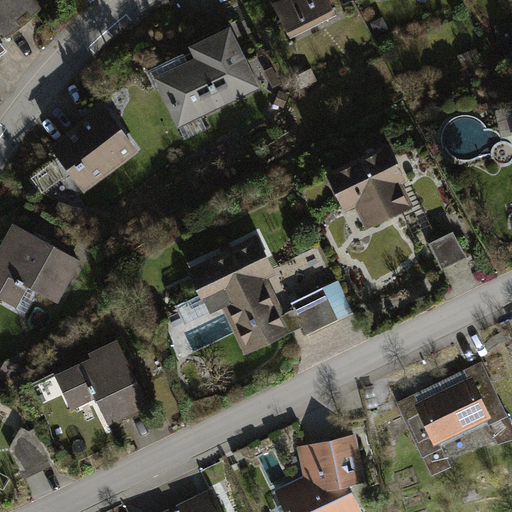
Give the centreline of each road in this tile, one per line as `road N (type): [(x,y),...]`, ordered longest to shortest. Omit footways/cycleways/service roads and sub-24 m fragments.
road 1 (residential): [(44,511),(511,287)]
road 2 (residential): [(134,0),(76,47),(0,161)]
